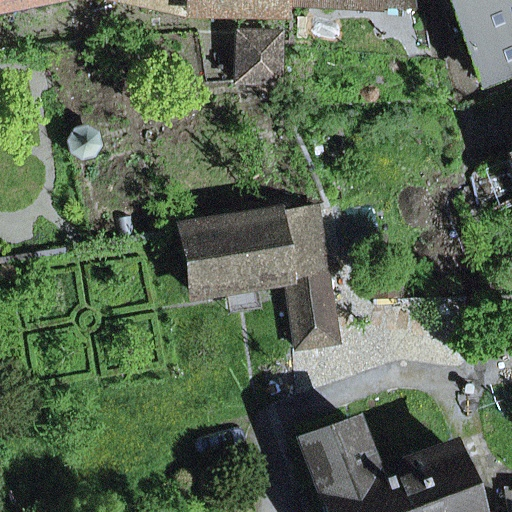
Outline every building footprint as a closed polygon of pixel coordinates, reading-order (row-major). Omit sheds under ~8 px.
[(131,0),(186,12),(185,0),(131,0)] [(185,0),(186,12),(232,13),(232,0),(185,0)] [(278,13),(277,0),(232,0),(232,13),(278,13)] [(287,0),(287,4),(325,9),(324,0),(287,0)] [(324,0),(325,9),(376,9),(375,0),(324,0)] [(375,0),(376,9),(412,11),(410,0),(375,0)] [(511,0),(451,0),(483,80),(511,68),(511,0)] [(235,33),(234,83),(277,85),(279,47),(278,34),(235,33)] [(296,349),(338,342),(332,310),(316,208),(181,230),(180,233),(190,295),(285,279),(296,349)] [(375,273),(376,297),(401,296),(400,271),(375,273)] [(298,440),(323,511),(471,511),(448,447),(370,476),(350,421),(298,440)]
